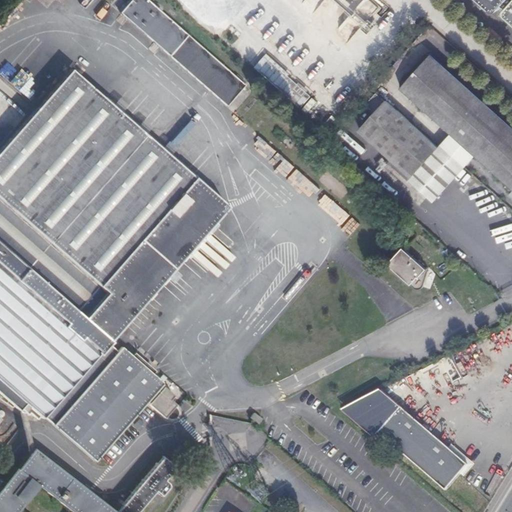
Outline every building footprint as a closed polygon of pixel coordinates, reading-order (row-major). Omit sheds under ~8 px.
[(94,0),(89,7),(93,10),(98,3),(102,6),(96,15),(101,19),(110,7),(99,0),(94,0)] [(144,0),(127,0),(116,13),(224,107),(243,86),(144,0)] [(511,0),(482,0),(489,6),(490,6),(491,7),(492,7),(493,7),(494,7),(495,7),(500,1),(505,5),(502,9),(502,11),(511,19),(511,0)] [(354,42),(359,27),(374,32),(378,21),(368,17),(369,15),(333,2),(329,14),(323,12),(317,28),(354,42)] [(234,43),(324,121),(330,114),(240,36),(234,43)] [(399,89),(450,134),(473,155),(511,189),(511,126),(430,53),(399,89)] [(68,70),(0,149),(0,214),(124,323),(129,317),(133,313),(225,205),(68,70)] [(410,177),(438,148),(383,100),(356,130),(410,177)] [(440,145),(463,165),(468,160),(473,155),(450,134),(445,140),(440,145)] [(460,167),(463,165),(440,145),(438,148),(460,167)] [(460,167),(438,148),(410,177),(408,180),(431,200),(460,167)] [(124,323),(0,214),(0,395),(18,411),(20,408),(27,415),(29,413),(36,420),(39,416),(40,418),(43,416),(93,461),(147,400),(150,402),(149,404),(163,417),(165,415),(168,418),(169,418),(171,419),(173,418),(175,417),(176,416),(177,415),(177,412),(176,411),(174,408),(176,405),(167,397),(171,393),(164,387),(160,391),(158,389),(155,392),(154,391),(162,383),(121,346),(117,351),(107,342),(124,323)] [(390,265),(417,288),(419,289),(421,289),(422,288),(423,288),(425,287),(425,286),(429,270),(404,248),(390,265)] [(388,414),(375,429),(447,490),(468,464),(401,407),(392,417),(388,414)] [(134,511),(154,489),(161,481),(166,475),(165,473),(167,468),(167,467),(166,465),(165,463),(163,462),(160,461),(158,462),(154,464),(152,464),(114,511),(32,447),(16,468),(14,467),(0,485),(0,511),(134,511)] [(185,459),(189,464),(194,460),(190,455),(185,459)] [(161,481),(154,489),(158,492),(163,486),(163,485),(163,484),(163,483),(162,482),(161,481)]
